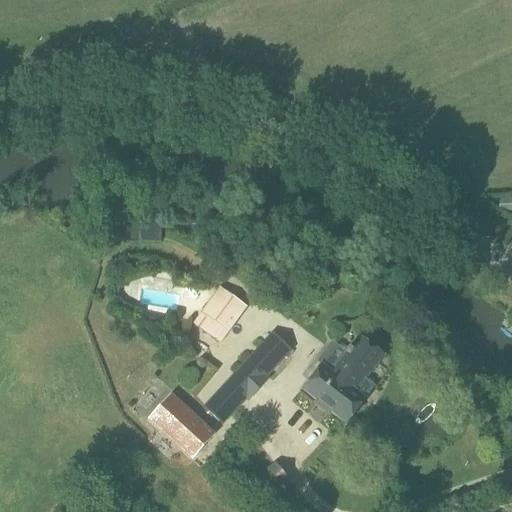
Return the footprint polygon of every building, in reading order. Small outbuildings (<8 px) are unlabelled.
[(511,199),(502,200),(502,212),(511,211),(511,199)] [(244,309),(217,290),(191,324),(218,343),(244,309)] [(201,407),(220,425),(289,353),(270,335),(201,407)] [(383,356),(358,337),(349,349),(347,348),(344,352),(346,353),(330,373),(320,366),(302,390),(345,424),(364,400),(355,393),(383,356)] [(212,437),(171,398),(149,421),(190,459),(212,437)] [(276,465),(257,480),(261,484),(253,490),(261,502),(288,481),(276,465)]
